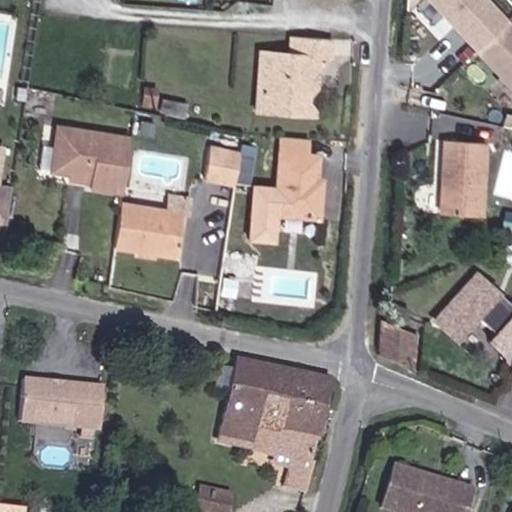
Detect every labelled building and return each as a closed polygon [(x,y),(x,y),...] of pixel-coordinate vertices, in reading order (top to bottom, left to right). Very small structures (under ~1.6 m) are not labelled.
[(505,35),(472,0),(437,0),(426,11),(475,63),(505,35)] [(511,41),(505,35),(475,63),(511,102),(511,41)] [(253,67),(250,125),(305,127),(307,87),(316,87),(318,72),(331,73),(332,51),(285,48),(284,69),(253,67)] [(316,87),(307,87),(305,127),(314,128),(316,87)] [(42,171),(56,173),(70,175),(92,178),(90,189),(122,194),(130,137),(61,127),(58,147),(46,145),(42,171)] [(255,185),(251,240),(280,243),(282,220),(323,223),(327,179),(321,178),(323,154),(312,153),(313,143),(278,140),(274,186),(255,185)] [(232,186),(237,154),(206,149),(201,181),(232,186)] [(480,225),(483,152),(446,150),(444,225),(480,225)] [(0,170),(2,158),(0,158),(0,233),(5,234),(11,198),(0,196),(0,170)] [(90,189),(92,178),(70,175),(68,185),(90,189)] [(126,206),(119,251),(149,256),(179,261),(186,216),(156,211),(126,206)] [(511,350),(511,300),(476,271),(434,322),(463,346),(482,322),(497,334),(489,344),(506,358),(511,350)] [(379,364),(413,378),(418,344),(401,331),(398,336),(384,330),(379,364)] [(293,383),(237,370),(215,469),(214,476),(239,482),(243,457),(292,467),(286,499),(307,502),(316,450),(281,442),(293,383)] [(25,383),(22,425),(93,437),(98,395),(25,383)] [(293,383),(281,442),(316,450),(329,390),(293,383)] [(98,395),(93,437),(101,438),(105,396),(98,395)] [(468,511),(472,497),(394,476),(384,511),(468,511)] [(200,511),(233,511),(235,504),(212,499),(209,511),(201,509),(200,511)]
